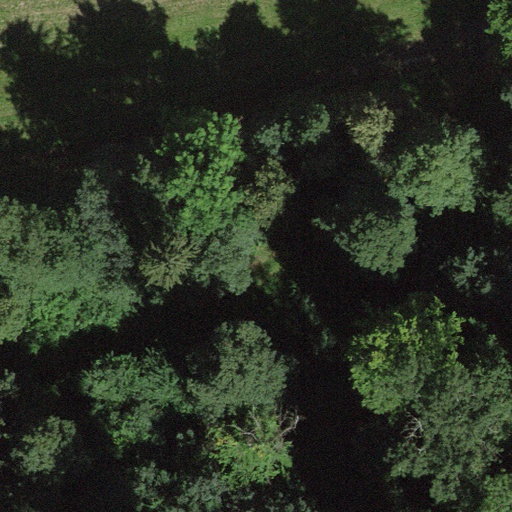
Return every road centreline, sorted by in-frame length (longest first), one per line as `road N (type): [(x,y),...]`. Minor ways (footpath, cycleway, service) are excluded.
road 1 (track): [(0,375),(173,329),(353,206),(511,49)]
road 2 (track): [(0,164),(134,153),(511,35)]
